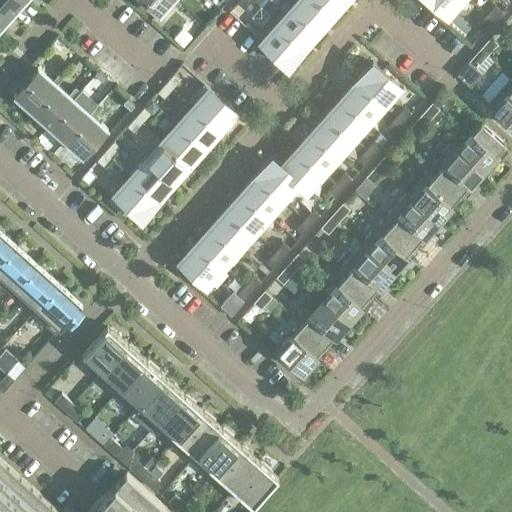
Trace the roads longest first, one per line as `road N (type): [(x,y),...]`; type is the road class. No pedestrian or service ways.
road 1 (residential): [(511,183),(296,423)]
road 2 (residential): [(128,273),(280,106)]
road 3 (residential): [(128,273),(296,423)]
road 4 (residential): [(0,158),(128,273)]
road 5 (residential): [(280,106),(369,8)]
